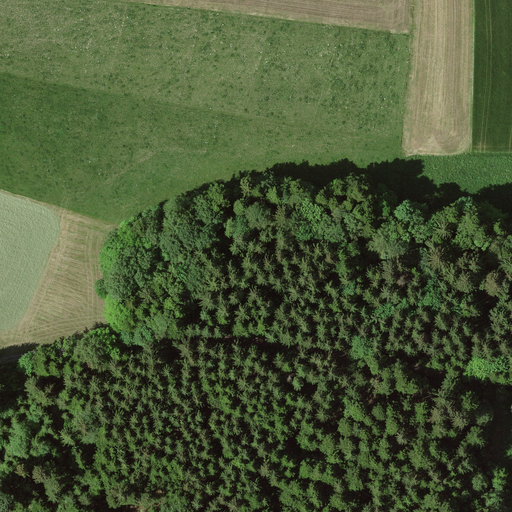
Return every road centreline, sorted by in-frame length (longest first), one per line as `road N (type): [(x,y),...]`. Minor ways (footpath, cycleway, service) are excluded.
road 1 (track): [(0,361),(103,342),(211,337),(313,346),(511,384)]
road 2 (track): [(4,360),(76,384),(216,407),(331,462),(351,487)]
road 3 (track): [(296,443),(511,484)]
